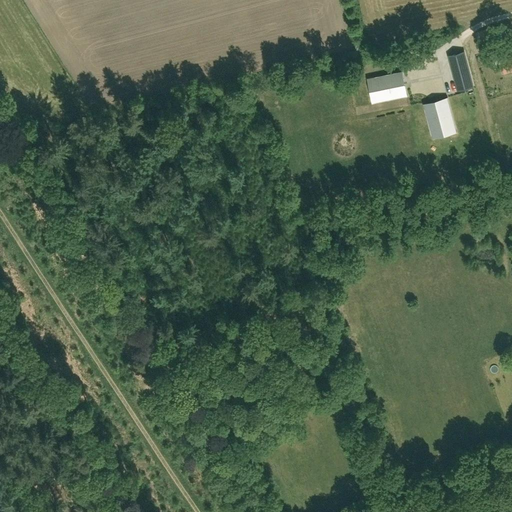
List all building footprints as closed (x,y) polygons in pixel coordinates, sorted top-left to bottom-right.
[(504,25),(479,32),(482,43),(507,36),(504,25)] [(511,49),(499,53),(505,73),(511,70),(511,49)] [(483,99),(503,95),(496,57),(475,60),(483,99)] [(467,61),(452,65),(458,90),(473,86),(467,61)] [(378,101),(405,95),(400,72),(373,78),(378,101)] [(450,103),(426,109),(433,136),(457,130),(450,103)]
